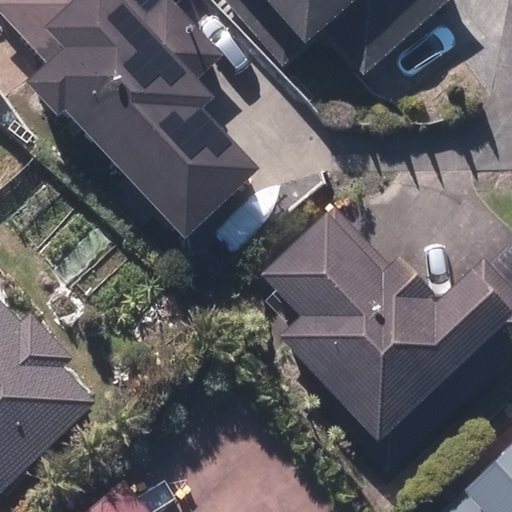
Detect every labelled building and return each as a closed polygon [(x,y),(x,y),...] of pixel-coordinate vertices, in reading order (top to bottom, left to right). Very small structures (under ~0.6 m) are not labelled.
[(164,0),(149,14),(135,0),(49,0),(20,28),(52,61),(36,76),(66,108),(71,103),(189,228),(259,161),(204,101),(216,91),(199,73),(222,51),(173,0),(164,0)] [(231,0),(285,62),(333,21),(371,66),(448,0),(231,0)] [(313,387),(389,467),(511,352),(511,287),(485,259),(441,300),(402,258),(393,266),(339,209),(267,276),(305,316),(285,335),(323,377),(313,387)] [(0,498),(96,410),(63,374),(73,364),(31,319),(20,329),(0,307),(0,498)] [(511,511),(511,448),(445,511),(511,511)] [(151,511),(124,480),(86,511),(151,511)]
